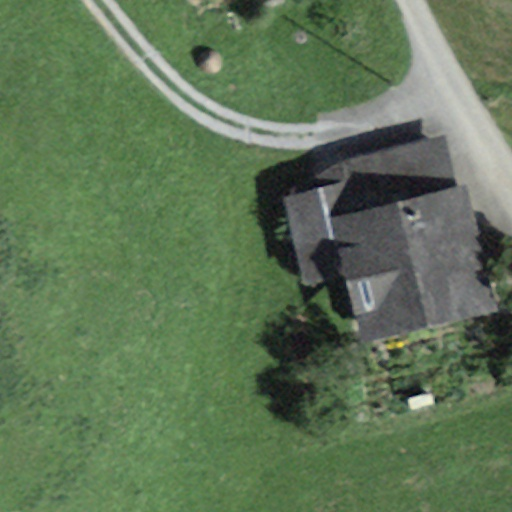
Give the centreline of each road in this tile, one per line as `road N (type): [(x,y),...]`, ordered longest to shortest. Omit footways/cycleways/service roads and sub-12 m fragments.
road 1 (unknown): [(97,0),(168,84),(242,129),(309,139),(469,115)]
road 2 (residential): [(511,188),(405,0)]
